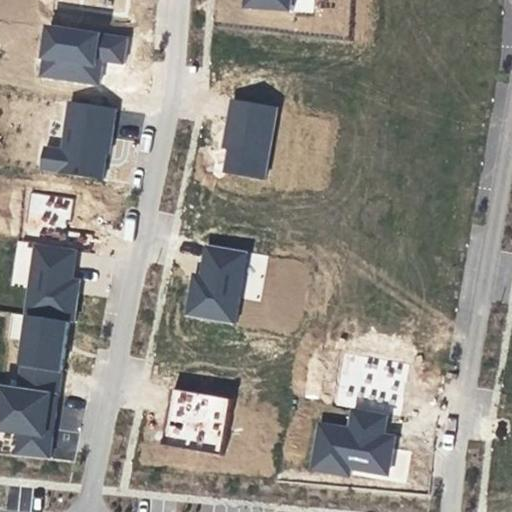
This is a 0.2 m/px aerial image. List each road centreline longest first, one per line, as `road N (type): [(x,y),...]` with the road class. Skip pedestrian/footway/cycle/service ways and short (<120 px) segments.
road 1 (residential): [(84,511),(178,91),(184,0)]
road 2 (residential): [(511,125),(450,511)]
